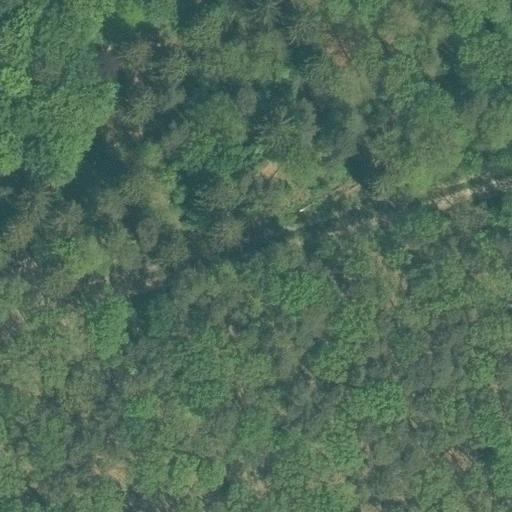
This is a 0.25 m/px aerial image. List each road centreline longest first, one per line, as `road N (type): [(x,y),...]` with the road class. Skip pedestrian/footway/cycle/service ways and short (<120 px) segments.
road 1 (track): [(53,317),(511,186)]
road 2 (track): [(284,511),(43,307)]
road 3 (track): [(103,113),(0,279)]
road 4 (track): [(186,0),(103,113)]
